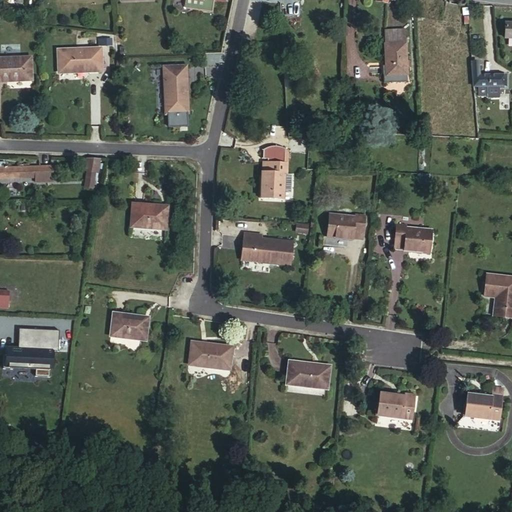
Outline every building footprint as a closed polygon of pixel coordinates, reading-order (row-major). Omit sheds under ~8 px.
[(206,0),(206,1),(200,0),(186,0),(186,4),(188,8),(214,12),(216,0),(214,0),(206,0)] [(292,41),(282,42),(284,62),(293,62),(292,41)] [(406,62),(405,44),(385,45),(385,67),(383,67),(384,83),(407,83),(406,68),(410,68),(410,61),(406,62)] [(90,53),(61,58),(64,81),(90,77),(89,74),(105,72),(103,54),(90,56),(90,53)] [(2,66),(0,65),(0,84),(8,84),(8,86),(34,84),(33,61),(2,63),(2,66)] [(480,63),(473,63),(475,86),(507,87),(507,76),(481,76),(480,63)] [(186,67),(168,67),(168,80),(166,80),(167,114),(189,113),(188,84),(186,84),(186,67)] [(284,73),(285,87),(294,87),(293,74),(284,73)] [(259,161),(259,164),(276,165),(278,152),(274,150),(270,149),(263,148),(256,150),(254,161),(259,161)] [(96,176),(100,161),(87,161),(84,173),(87,174),(94,176),(96,176)] [(276,165),(259,164),(256,163),(254,172),(253,172),(250,199),(271,201),(274,177),(278,177),(280,166),(276,165)] [(25,168),(26,179),(35,179),(53,179),(53,167),(25,168)] [(0,179),(26,179),(25,168),(0,168),(0,179)] [(90,191),(94,176),(87,174),(82,189),(90,191)] [(165,207),(131,205),(130,228),(164,229),(165,207)] [(354,218),(329,216),(326,238),(352,240),(352,238),(362,239),(365,215),(354,214),(354,218)] [(411,225),(401,223),(397,248),(408,249),(407,251),(432,255),(436,233),(410,229),(411,225)] [(311,227),(299,226),(299,234),(310,235),(311,227)] [(262,232),(245,230),(242,257),(292,261),(294,238),(267,235),(266,239),(261,238),(262,232)] [(511,278),(487,276),(484,297),(496,298),(494,317),(511,319),(511,278)] [(11,291),(0,290),(0,301),(11,302),(11,291)] [(146,319),(114,315),(111,338),(143,341),(146,319)] [(63,329),(23,328),(22,348),(10,348),(9,355),(7,355),(7,369),(17,369),(17,367),(40,368),(39,376),(54,376),(54,368),(58,368),(58,352),(62,352),(63,329)] [(231,348),(192,344),(189,367),(229,372),(231,348)] [(330,368),(290,363),(287,386),(327,391),(330,368)] [(493,388),(492,396),(503,398),(504,390),(493,388)] [(398,398),(383,396),(380,417),(406,421),(406,419),(416,421),(419,399),(409,397),(408,401),(398,400),(398,398)] [(468,397),(465,418),(490,421),(490,419),(501,420),(503,398),(492,396),(492,401),(483,400),(483,399),(468,397)] [(490,421),(465,418),(456,425),(455,428),(495,434),(502,428),(503,420),(501,420),(490,419),(490,421)]
